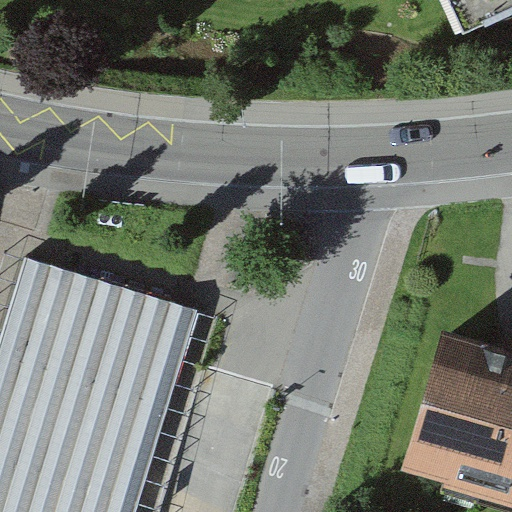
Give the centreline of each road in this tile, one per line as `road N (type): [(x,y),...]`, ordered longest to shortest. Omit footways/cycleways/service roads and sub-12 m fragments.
road 1 (tertiary): [(370,156),(197,153),(0,122)]
road 2 (residential): [(276,511),(369,198),(370,156)]
road 3 (tertiary): [(511,141),(370,156)]
